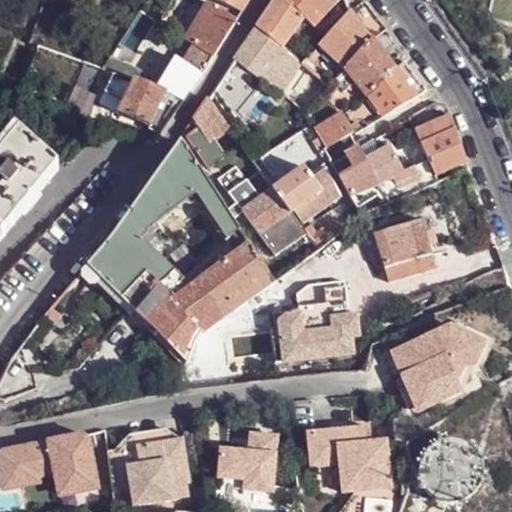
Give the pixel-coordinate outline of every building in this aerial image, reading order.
[(215,0),(242,13),(249,0),(215,0)] [(305,18),(286,0),(275,0),(257,28),(282,49),(305,18)] [(286,0),(305,18),(314,27),(340,0),(286,0)] [(511,26),(511,0),(494,0),(491,22),(511,26)] [(230,33),(237,19),(207,1),(186,40),(194,45),(215,57),(230,33)] [(374,40),(352,13),(346,20),(337,29),(326,40),(319,48),(345,71),(374,40)] [(282,49),(257,28),(235,60),(262,80),(275,64),(285,51),(282,49)] [(368,99),(396,69),(375,41),(374,40),(345,71),(363,92),(368,99)] [(319,48),(311,41),(303,50),(305,50),(311,57),(319,48)] [(215,57),(194,45),(165,91),(167,92),(167,94),(185,102),(215,57)] [(291,57),(295,51),(291,48),(287,53),(291,57)] [(311,57),(305,50),(301,57),(297,62),(302,66),(310,58),(311,57)] [(287,74),(297,62),(291,57),(287,53),(285,51),(275,64),(282,69),(287,74)] [(329,89),(337,79),(310,58),(302,66),(312,75),(316,78),(327,87),(329,89)] [(136,82),(141,74),(108,62),(102,70),(113,74),(136,82)] [(270,86),(282,69),(275,64),(262,80),(270,86)] [(419,97),(396,69),(368,99),(384,118),(419,97)] [(125,103),(136,82),(113,74),(105,95),(125,103)] [(248,101),(225,77),(213,95),(233,122),(248,101)] [(291,104),(298,109),(301,112),(327,87),(316,78),(312,82),(291,104)] [(167,94),(167,92),(165,91),(136,82),(125,103),(120,114),(151,126),(158,111),(164,99),(167,94)] [(362,104),(368,99),(363,92),(351,102),(357,110),(362,104)] [(182,108),(185,102),(167,94),(164,99),(170,101),(182,108)] [(158,111),(163,113),(170,101),(164,99),(158,111)] [(362,104),(376,123),(384,118),(368,99),(362,104)] [(230,131),(208,101),(198,115),(193,121),(211,145),(216,141),(230,131)] [(99,107),(85,102),(80,118),(95,122),(99,107)] [(434,105),(425,110),(434,126),(451,119),(446,108),(434,105)] [(311,125),(317,120),(309,108),(302,113),(311,125)] [(423,147),(440,139),(434,126),(425,110),(410,120),(423,147)] [(158,111),(151,126),(157,128),(163,113),(158,111)] [(345,113),(315,132),(326,150),(350,136),(351,137),(356,134),(353,127),(347,119),(345,113)] [(456,132),(451,119),(434,126),(440,139),(456,132)] [(211,145),(193,121),(185,134),(187,137),(188,136),(200,153),(211,145)] [(363,130),(359,123),(353,127),(356,134),(363,130)] [(438,177),(468,166),(456,132),(440,139),(423,147),(428,156),(431,163),(432,166),(438,177)] [(20,139),(0,163),(0,232),(6,237),(29,208),(36,199),(59,171),(20,139)] [(364,163),(342,176),(359,207),(359,209),(385,194),(387,193),(377,156),(372,143),(357,152),(364,163)] [(390,202),(440,183),(438,177),(432,166),(425,169),(412,176),(408,165),(399,144),(377,156),(387,193),(390,202)] [(173,303),(193,288),(180,275),(153,250),(139,236),(150,229),(198,196),(228,239),(239,255),(251,246),(181,145),(142,199),(138,204),(110,242),(173,303)] [(211,171),(223,162),(214,148),(211,145),(200,153),(211,171)] [(312,176),(305,167),(273,188),(297,219),(301,225),(311,236),(317,231),(316,229),(313,224),(347,198),(323,168),(312,176)] [(265,193),(273,188),(267,181),(261,186),(265,193)] [(243,211),(271,248),(301,225),(297,219),(273,188),(265,193),(243,211)] [(345,227),(335,215),(316,229),(317,231),(311,236),(320,248),(345,227)] [(432,255),(421,222),(409,225),(420,258),(432,255)] [(420,258),(409,225),(375,234),(386,268),(420,258)] [(160,244),(150,229),(139,236),(153,250),(160,244)] [(193,288),(239,255),(228,239),(180,275),(193,288)] [(110,242),(89,268),(101,279),(121,299),(133,310),(139,317),(182,357),(188,363),(195,346),(200,338),(204,333),(173,303),(110,242)] [(314,254),(320,248),(316,243),(309,248),(314,254)] [(204,333),(276,282),(272,275),(251,246),(239,255),(193,288),(173,303),(204,333)] [(391,280),(436,268),(432,255),(420,258),(386,268),(391,280)] [(89,268),(81,276),(90,286),(96,285),(101,279),(89,268)] [(345,273),(308,278),(297,292),(300,312),(279,315),(281,327),(273,328),(273,329),(276,349),(277,361),(356,350),(353,333),(351,313),(345,273)] [(96,285),(119,305),(118,301),(121,299),(101,279),(96,285)] [(133,310),(121,299),(118,301),(119,305),(126,313),(129,313),(131,313),(133,310)] [(109,349),(139,317),(133,310),(131,313),(129,313),(101,341),(109,349)] [(358,312),(351,313),(353,333),(361,332),(358,312)] [(449,327),(437,333),(454,341),(458,332),(449,327)] [(437,333),(390,355),(416,413),(460,393),(457,383),(463,370),(472,369),(484,345),(458,332),(454,341),(437,333)] [(472,369),(463,370),(457,383),(460,393),(472,369)] [(368,427),(306,434),(309,468),(338,466),(341,494),(390,489),(386,450),(371,451),(370,443),(368,427)] [(134,435),(119,451),(188,441),(170,430),(134,435)] [(273,496),(278,435),(247,433),(245,451),(217,449),(215,481),(241,482),(240,493),(273,496)] [(91,434),(1,454),(9,488),(43,481),(42,475),(61,472),(66,494),(103,486),(91,434)] [(119,451),(112,452),(117,489),(134,487),(136,507),(182,501),(181,487),(194,485),(188,441),(119,451)] [(371,451),(386,450),(385,441),(370,443),(371,451)] [(474,469),(471,460),(464,454),(456,449),(447,449),(438,451),(430,457),(426,465),(424,474),(426,483),(431,491),(438,497),(447,499),(457,498),(465,494),(471,487),(474,478),(474,469)] [(418,469),(410,469),(409,484),(419,483),(418,479),(418,469)]
